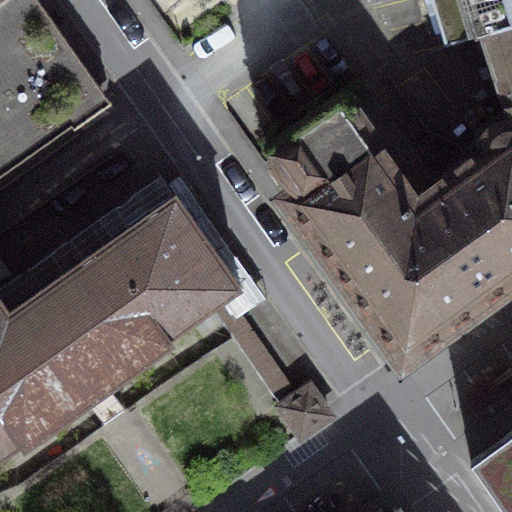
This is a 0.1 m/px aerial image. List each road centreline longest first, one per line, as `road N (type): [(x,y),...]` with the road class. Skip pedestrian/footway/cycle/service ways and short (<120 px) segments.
road 1 (residential): [(96,0),(400,443)]
road 2 (residential): [(511,361),(400,443)]
road 3 (residential): [(400,443),(300,511)]
